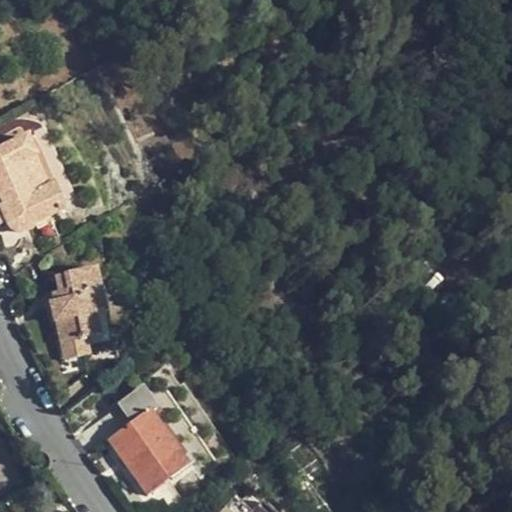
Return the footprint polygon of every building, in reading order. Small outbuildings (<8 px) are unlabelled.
[(0,152),(0,208),(2,213),(8,225),(11,230),(15,233),(21,233),(28,232),(32,228),(64,213),(40,159),(35,161),(26,141),(0,152)] [(87,349),(109,345),(95,273),(54,281),(58,295),(52,297),(54,306),(48,308),(54,330),(57,329),(61,347),(84,341),(87,349)] [(84,341),(61,347),(67,366),(90,358),(87,349),(84,341)] [(0,415),(9,411),(0,390),(0,415)] [(156,412),(141,394),(118,410),(131,428),(107,446),(146,498),(187,468),(149,418),(156,412)] [(237,511),(227,503),(219,511),(237,511)]
